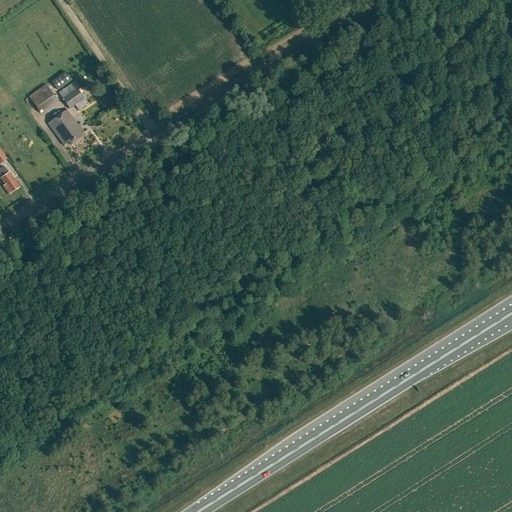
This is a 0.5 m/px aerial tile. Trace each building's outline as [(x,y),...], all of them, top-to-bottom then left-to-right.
[(51,82),(56,90),(70,81),(65,72),(51,82)] [(91,88),(100,101),(111,94),(103,81),(91,88)] [(82,100),(84,98),(77,89),(72,82),(58,93),(62,99),(69,109),(75,105),(82,100)] [(40,113),(58,101),(53,94),(46,84),(28,96),(40,113)] [(82,100),(75,105),(79,111),(86,105),(82,100)] [(70,145),(82,136),(79,132),(81,131),(67,111),(48,124),(63,145),(68,141),(70,145)] [(8,173),(4,167),(0,169),(0,175),(1,177),(0,177),(0,178),(4,185),(3,186),(8,195),(20,188),(9,172),(8,173)]
